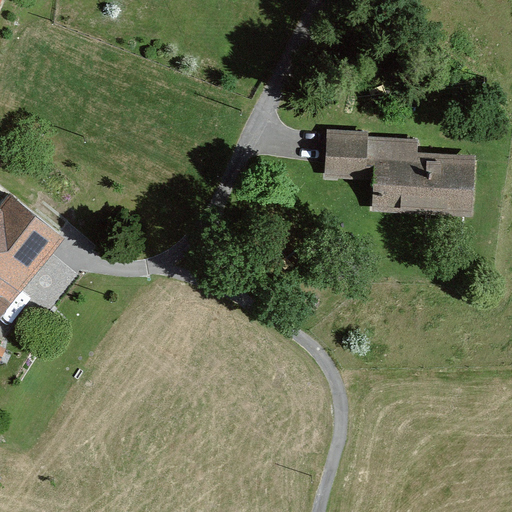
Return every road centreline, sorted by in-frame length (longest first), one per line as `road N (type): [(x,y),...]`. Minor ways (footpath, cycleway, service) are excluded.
road 1 (track): [(81,260),(157,267),(192,245),(326,0)]
road 2 (track): [(157,267),(224,290),(327,364),(342,421),(321,511)]
